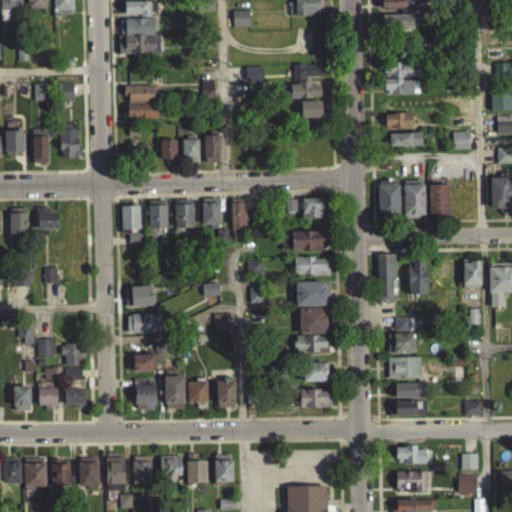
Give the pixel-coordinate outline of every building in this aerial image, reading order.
[(17,0),(0,0),(0,25),(18,26),(17,0)] [(44,0),(25,0),(26,14),(44,14),(44,0)] [(70,0),(52,0),(52,20),(71,20),(70,0)] [(380,15),(399,14),(399,17),(413,17),(413,0),(380,1),(380,15)] [(293,21),(322,22),(322,3),(293,3),(293,21)] [(149,7),(122,7),(123,22),(149,21),(149,7)] [(247,16),(230,16),(231,33),(248,32),(247,16)] [(412,33),(411,20),(377,21),(377,34),(412,33)] [(118,60),(158,59),(158,41),(153,41),(153,24),(118,25),(118,60)] [(16,53),(16,67),(26,67),(26,53),(16,53)] [(418,83),(419,69),(382,68),(382,82),(418,83)] [(492,83),(507,83),(508,69),(492,69),(492,83)] [(318,82),(318,70),(291,71),(291,83),(318,82)] [(261,73),(243,73),(243,86),(261,86),(261,73)] [(417,100),(417,85),(382,85),(382,99),(417,100)] [(212,86),(199,86),(200,107),(213,106),(212,86)] [(71,88),(55,89),(56,107),(72,106),(71,88)] [(32,105),(45,106),(46,89),(33,89),(32,105)] [(319,103),(318,89),(288,89),(288,104),(319,103)] [(122,91),(122,108),(156,108),(155,91),(122,91)] [(510,116),(509,97),(488,98),(489,116),(510,116)] [(299,123),(319,123),(319,106),(299,107),(299,123)] [(126,124),(157,123),(156,109),(125,110),(126,124)] [(409,119),(383,119),(383,135),(410,134),(409,119)] [(511,140),(511,121),(494,122),(495,141),(511,140)] [(59,163),(80,163),(80,152),(76,152),(75,130),(58,130),(59,163)] [(30,169),(46,169),(46,134),(30,135),(30,169)] [(21,136),(3,137),(3,162),(22,161),(21,136)] [(468,155),(467,137),(450,137),(451,155),(468,155)] [(420,151),(419,138),(387,139),(387,152),(420,151)] [(202,142),(203,169),(216,168),(216,141),(202,142)] [(158,166),(175,165),(174,145),(157,146),(158,166)] [(180,145),(180,164),(197,164),(197,145),(180,145)] [(510,169),(511,154),(495,153),(495,169),(510,169)] [(508,183),(487,184),(488,214),(499,214),(499,218),(509,218),(508,183)] [(375,223),(397,223),(397,187),(376,187),(375,223)] [(400,187),(401,225),(423,224),(422,187),(400,187)] [(448,190),(426,190),(427,221),(448,221),(448,190)] [(218,232),(218,204),(200,204),(201,232),(218,232)] [(247,214),(241,214),(241,204),(230,204),(229,243),(246,243),(247,214)] [(322,204),(284,205),(284,217),(300,217),(300,224),(322,224),(322,204)] [(165,235),(165,206),(146,207),(147,235),(165,235)] [(172,208),(173,239),(191,238),(191,208),(172,208)] [(119,211),(119,239),(127,239),(127,251),(143,251),(143,237),(138,237),(138,211),(119,211)] [(24,213),(7,214),(9,252),(25,252),(24,213)] [(56,234),(56,218),(35,218),(35,235),(56,234)] [(289,237),(289,243),(281,243),(281,256),(321,255),(321,237),(289,237)] [(376,309),(393,308),(392,287),(395,287),(394,259),(375,260),(376,309)] [(292,264),(293,281),(328,281),(327,263),(292,264)] [(479,266),(461,265),(460,294),(479,294),(479,266)] [(244,267),(245,281),(260,280),(260,266),(244,267)] [(407,268),(406,300),(424,301),(424,268),(407,268)] [(511,298),(511,269),(486,271),(488,313),(502,313),(501,299),(511,298)] [(55,288),(55,273),(42,274),(42,289),(55,288)] [(29,292),(29,276),(11,276),(12,292),(29,292)] [(293,312),(328,312),(328,287),(293,288),(293,312)] [(200,290),(201,302),(217,301),(217,289),(200,290)] [(150,292),(124,292),(125,312),(150,312),(150,292)] [(247,308),(262,308),(262,294),(248,294),(247,308)] [(325,340),(325,314),(298,314),(297,339),(325,340)] [(477,315),(468,315),(467,329),(477,330),(477,315)] [(126,339),(160,339),(159,319),(125,320),(126,339)] [(227,335),(227,320),(211,320),(211,335),(227,335)] [(391,323),(392,335),(408,334),(407,323),(391,323)] [(507,334),(493,334),(493,348),(508,347),(507,334)] [(413,358),(412,339),(386,339),(386,359),(413,358)] [(325,358),(326,342),(293,341),(292,358),(325,358)] [(35,364),(53,363),(53,345),(35,345),(35,364)] [(63,371),(76,371),(76,364),(82,364),(82,349),(59,350),(59,362),(63,362),(63,371)] [(154,364),(165,364),(164,349),(153,349),(154,364)] [(131,360),(131,377),(153,377),(153,360),(131,360)] [(386,385),(419,384),(418,363),(386,363),(386,385)] [(448,373),(464,373),(464,363),(448,363),(448,373)] [(327,368),(301,368),(302,388),(328,387),(327,368)] [(57,413),(56,373),(42,373),(42,388),(35,388),(36,413),(57,413)] [(80,385),(79,373),(62,373),(63,386),(80,385)] [(182,382),(162,382),(163,415),(182,414),(182,382)] [(232,384),(214,385),(215,413),(233,413),(232,384)] [(185,386),(185,408),(205,408),(205,386),(185,386)] [(421,389),(392,389),(393,404),(422,403),(421,389)] [(28,392),(11,392),(11,417),(28,416),(28,392)] [(83,410),(83,393),(62,394),(62,411),(83,410)] [(297,413),(329,413),(330,396),(298,396),(297,413)] [(461,421),(479,422),(479,407),(462,406),(461,421)] [(423,407),(388,407),(388,422),(424,421),(423,407)] [(394,452),(394,470),(424,469),(424,455),(415,455),(415,452),(394,452)] [(204,466),(196,466),(196,460),(184,460),(185,489),(204,489),(204,466)] [(212,488),(231,488),(230,460),(212,460),(212,488)] [(475,475),(475,460),(459,460),(459,475),(475,475)] [(131,490),(149,490),(149,461),(130,462),(131,490)] [(179,461),(158,462),(159,487),(172,487),(172,481),(179,481),(179,461)] [(77,494),(96,493),(96,463),(76,464),(77,494)] [(122,463),(103,464),(104,496),(123,496),(122,463)] [(19,489),(18,464),(1,464),(1,489),(19,489)] [(21,492),(43,493),(44,464),(22,464),(21,492)] [(67,467),(48,467),(49,492),(68,491),(67,467)] [(511,476),(498,476),(498,492),(511,491),(511,476)] [(425,477),(394,477),(393,498),(425,498),(425,477)] [(455,499),(474,499),(475,481),(456,481),(455,499)] [(335,511),(324,511),(324,491),(284,492),(283,511),(335,511)] [(117,511),(129,511),(130,500),(118,501),(117,511)]
